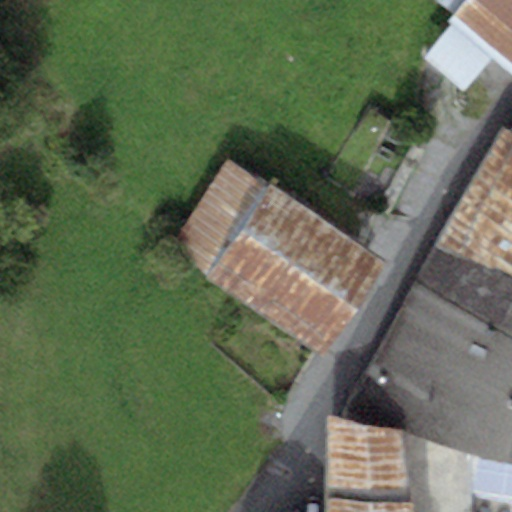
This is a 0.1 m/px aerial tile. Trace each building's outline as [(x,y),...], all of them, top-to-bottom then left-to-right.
[(511,0),(462,0),(456,8),(511,53),(511,0)] [(511,151),(453,240),(511,263),(511,151)] [(367,244),(274,182),(223,257),(316,319),(367,244)] [(459,429),(479,432),(511,348),(511,263),(453,240),(445,236),(411,320),(409,319),(385,367),(377,364),(374,373),(380,375),(365,405),(390,411),(390,409),(414,415),(459,426),(459,429)] [(511,348),(479,432),(511,438),(511,348)] [(406,511),(398,423),(346,413),(338,439),(333,511),(406,511)] [(407,425),(403,424),(407,511),(469,511),(469,486),(467,442),(455,439),(455,429),(459,429),(459,426),(414,415),(407,425)] [(511,438),(479,432),(459,429),(455,429),(455,439),(467,442),(469,486),(511,493),(511,438)]
